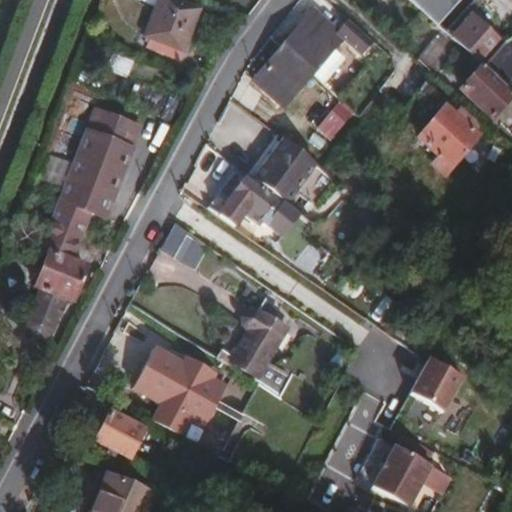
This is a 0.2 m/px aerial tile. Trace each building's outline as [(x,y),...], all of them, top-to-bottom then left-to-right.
[(180,49),(195,8),(173,0),(155,0),(143,33),(180,49)] [(411,0),(437,24),(460,0),(411,0)] [(449,32),(481,60),(504,35),(473,7),(449,32)] [(337,33),(311,10),(280,45),(312,72),(320,63),(325,67),(335,56),(330,51),(341,38),(359,55),(370,41),(347,22),(337,33)] [(434,73),(444,61),(426,44),(414,56),(434,73)] [(283,106),(312,72),(280,45),(252,78),(283,106)] [(492,115),(511,91),(511,90),(481,63),(460,88),(492,115)] [(444,104),(417,135),(438,153),(453,165),(478,133),(444,104)] [(84,131),(56,199),(63,202),(99,217),(102,218),(131,149),(123,146),(131,128),(97,114),(89,133),(84,131)] [(131,149),(138,131),(131,128),(123,146),(131,149)] [(286,202),(315,164),(276,135),(248,173),(286,202)] [(433,164),(446,174),(453,165),(438,153),(436,155),(438,157),(433,164)] [(254,224),(271,201),(230,170),(205,207),(226,222),(235,210),(254,224)] [(80,234),(90,238),(99,217),(63,202),(56,221),(53,220),(40,251),(45,253),(32,287),(38,288),(30,308),(54,318),(61,299),(68,300),(81,267),(69,261),(80,234)] [(422,263),(430,251),(410,236),(402,248),(422,263)] [(284,327),(253,308),(247,307),(243,310),(240,313),(239,317),(239,321),(241,325),(247,328),(228,361),(256,376),(284,327)] [(39,337),(49,330),(54,318),(30,308),(25,320),(26,326),(27,333),(39,337)] [(187,357),(183,364),(152,348),(132,389),(162,404),(153,423),(182,437),(190,418),(206,426),(226,385),(211,378),(214,371),(187,357)] [(406,389),(442,412),(467,374),(431,351),(406,389)] [(106,411),(110,401),(86,389),(76,407),(102,420),(92,441),(128,458),(141,429),(106,411)] [(394,439),(370,481),(408,503),(432,460),(394,439)] [(147,511),(154,495),(107,476),(92,511),(147,511)]
